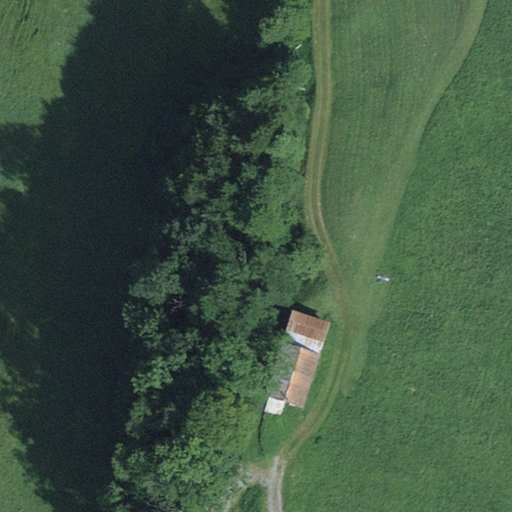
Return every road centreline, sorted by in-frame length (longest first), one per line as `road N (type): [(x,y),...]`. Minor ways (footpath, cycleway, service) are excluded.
road 1 (track): [(323,0),(317,214),(349,302),(332,387),(261,486)]
road 2 (track): [(349,302),(482,0)]
